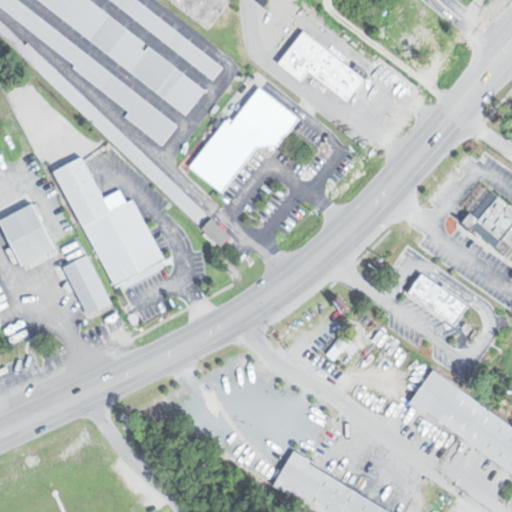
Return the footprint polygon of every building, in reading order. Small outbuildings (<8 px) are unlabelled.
[(179,122),(18,0),(0,0),(0,6),(131,107),(124,117),(161,146),(179,122)] [(40,0),(185,115),(205,90),(91,0),(40,0)] [(223,66),(138,0),(112,0),(213,79),(223,66)] [(167,0),(207,28),(227,0),(167,0)] [(0,39),(200,222),(208,213),(26,42),(24,45),(0,21),(0,39)] [(382,88),(306,31),(282,63),(304,79),(310,72),(348,101),(355,91),(371,103),(382,88)] [(262,141),(276,153),(303,120),(260,84),(193,165),(222,189),(262,141)] [(135,196),(110,210),(81,158),(54,173),(118,287),(169,258),(135,196)] [(511,205),(492,190),(467,223),(500,249),(509,237),(511,239),(511,205)] [(54,248),(33,202),(0,217),(0,222),(20,264),(54,248)] [(206,228),(224,246),(234,236),(215,218),(206,228)] [(111,302),(85,254),(61,267),(87,315),(111,302)] [(457,326),(472,303),(424,272),(409,296),(457,326)] [(330,352),(338,358),(346,349),(354,355),(361,346),(344,333),(330,352)] [(511,475),(511,428),(432,370),(409,401),(511,477),(511,475)] [(319,511),(397,511),(294,453),(275,487),(319,511)]
